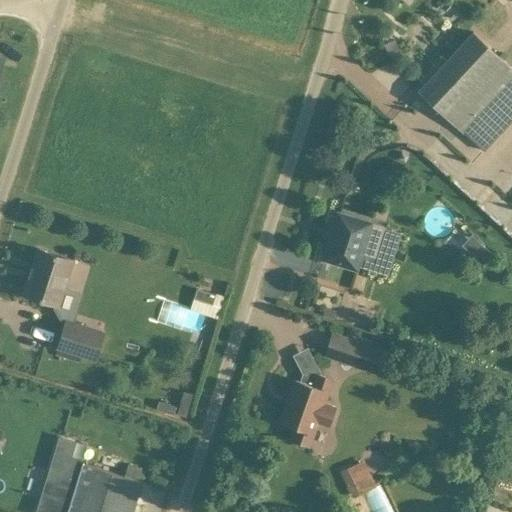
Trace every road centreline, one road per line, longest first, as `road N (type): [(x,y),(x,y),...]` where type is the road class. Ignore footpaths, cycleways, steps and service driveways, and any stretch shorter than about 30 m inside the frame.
road 1 (unclassified): [(185,511),(340,0)]
road 2 (unclassified): [(0,200),(62,0)]
